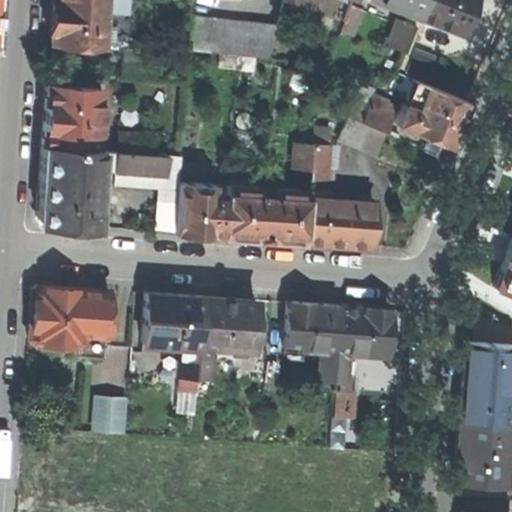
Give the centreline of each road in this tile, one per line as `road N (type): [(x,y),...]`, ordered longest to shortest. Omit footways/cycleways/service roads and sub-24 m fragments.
road 1 (residential): [(0,232),(432,284)]
road 2 (residential): [(432,284),(511,68)]
road 3 (residential): [(417,511),(432,284)]
road 4 (residential): [(23,0),(0,197)]
